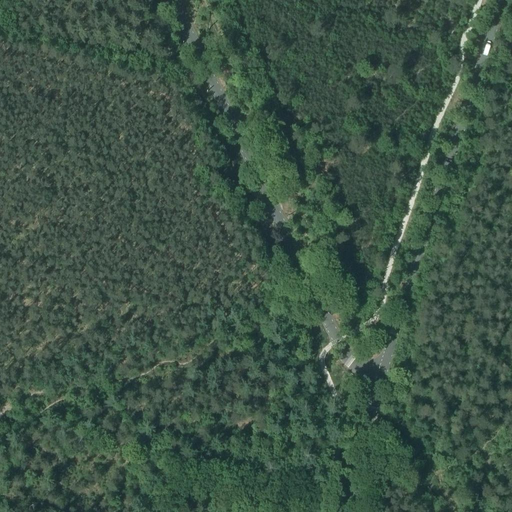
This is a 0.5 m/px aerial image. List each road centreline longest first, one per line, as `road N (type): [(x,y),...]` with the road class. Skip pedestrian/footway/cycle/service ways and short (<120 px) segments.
road 1 (unknown): [(202,0),(205,25),(187,53),(196,76),(297,282),(342,396),(371,418)]
road 2 (tertiary): [(379,381),(337,342),(172,0)]
road 3 (tertiary): [(379,381),(501,0)]
road 4 (unknown): [(0,31),(155,66),(187,53)]
road 5 (tertiary): [(347,511),(379,381)]
road 6 (track): [(371,418),(453,511)]
